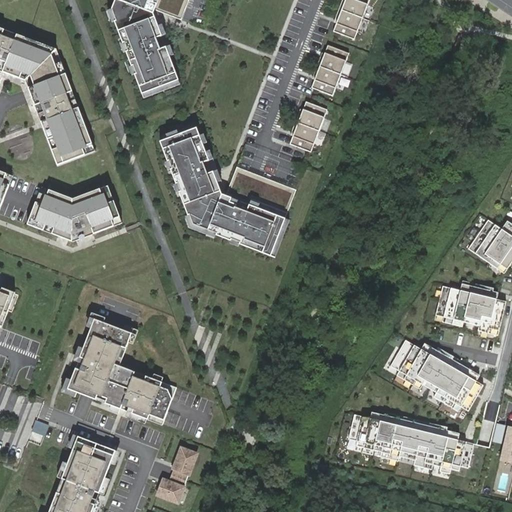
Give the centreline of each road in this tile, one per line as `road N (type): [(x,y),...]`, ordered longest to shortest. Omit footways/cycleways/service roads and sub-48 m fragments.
road 1 (residential): [(327,0),(252,190)]
road 2 (residential): [(35,407),(149,452),(127,511)]
